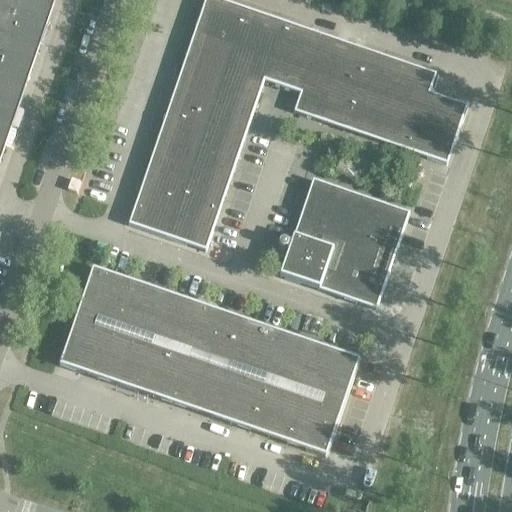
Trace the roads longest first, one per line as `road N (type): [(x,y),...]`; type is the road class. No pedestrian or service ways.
road 1 (residential): [(0,346),(113,0)]
road 2 (unknown): [(71,0),(0,215)]
road 3 (secondary): [(511,304),(460,511)]
